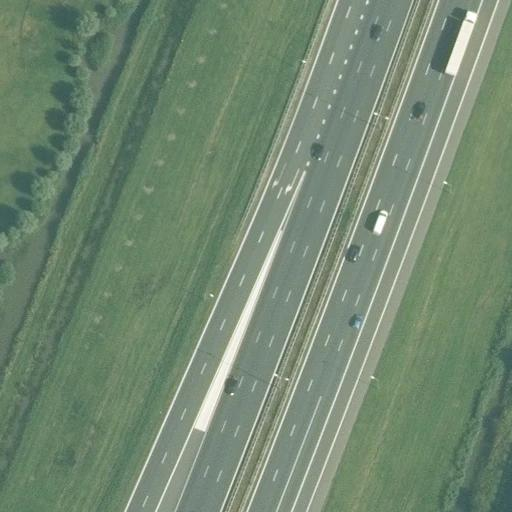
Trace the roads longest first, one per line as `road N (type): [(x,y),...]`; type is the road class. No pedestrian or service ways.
road 1 (motorway): [(300,511),(491,0)]
road 2 (motorway): [(269,511),(459,0)]
road 3 (motorway): [(315,167),(237,300),(144,511)]
road 4 (motorway): [(315,167),(191,511)]
road 5 (motorway): [(374,0),(315,167)]
